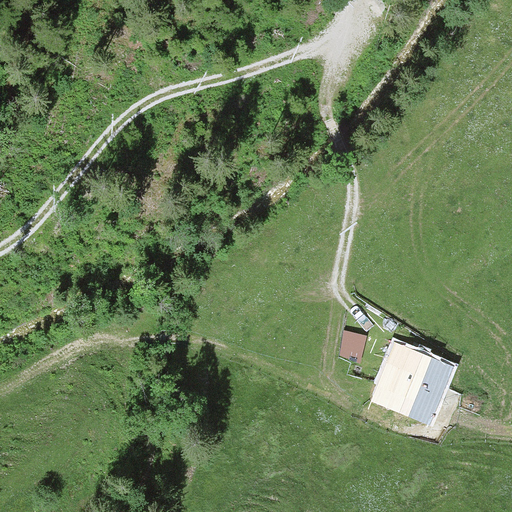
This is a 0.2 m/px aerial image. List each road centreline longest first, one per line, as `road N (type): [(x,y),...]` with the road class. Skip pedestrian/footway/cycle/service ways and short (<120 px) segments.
road 1 (track): [(347,28),(308,50),(144,104),(0,249)]
road 2 (track): [(379,334),(338,288),(352,182),(326,105),(347,28)]
